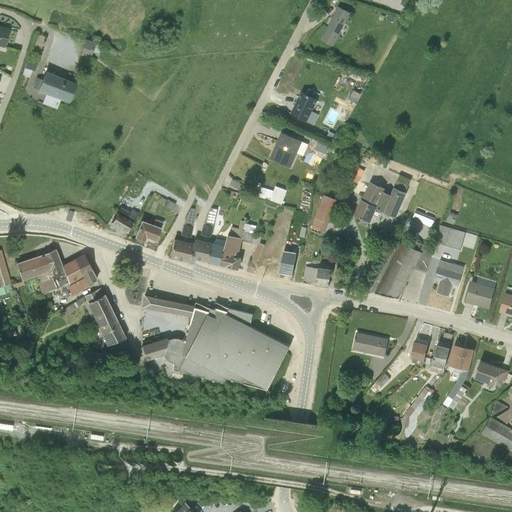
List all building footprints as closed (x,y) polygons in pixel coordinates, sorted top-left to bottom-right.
[(365,16),(369,0),(343,0),(341,8),(365,16)] [(341,28),(330,22),(313,54),(325,60),(341,28)] [(0,58),(13,62),(18,45),(0,39),(0,58)] [(96,54),(90,71),(100,75),(103,70),(108,72),(112,61),(96,54)] [(35,78),(31,90),(39,93),(41,86),(44,87),(45,81),(35,78)] [(46,93),(42,103),(47,105),(47,106),(55,109),(51,119),(66,125),(69,115),(79,119),(86,101),(54,87),(51,96),(46,93)] [(0,101),(5,104),(9,94),(0,89),(0,101)] [(343,112),(349,115),(353,107),(347,104),(343,112)] [(281,129),(298,138),(309,116),(293,107),(281,129)] [(300,159),(273,147),(265,163),(268,164),(263,175),(281,183),(288,168),(295,171),(300,159)] [(321,147),(317,154),(323,157),(327,150),(321,147)] [(311,156),(308,162),(319,166),(322,160),(311,156)] [(375,172),(371,181),(382,186),(386,177),(375,172)] [(362,198),(346,231),(353,234),(352,240),(358,243),(361,238),(362,239),(369,225),(388,234),(403,195),(393,191),(384,207),(362,198)] [(222,195),(220,201),(231,207),(234,201),(222,195)] [(266,202),(261,217),(272,221),(278,206),(266,202)] [(246,203),(243,212),(260,217),(264,208),(246,203)] [(315,211),(303,243),(316,248),(328,215),(315,211)] [(171,213),(169,217),(174,221),(183,226),(185,221),(171,213)] [(140,229),(131,224),(121,239),(137,249),(149,229),(142,226),(140,229)] [(195,236),(204,239),(207,225),(201,224),(195,236)] [(410,226),(407,233),(426,241),(429,234),(410,226)] [(443,228),(439,238),(447,240),(448,236),(449,236),(451,231),(443,228)] [(159,240),(151,237),(144,254),(154,257),(155,254),(166,258),(173,239),(162,235),(159,240)] [(204,239),(195,236),(193,241),(191,252),(201,254),(204,239)] [(433,240),(429,259),(454,266),(459,248),(433,240)] [(210,282),(228,286),(231,274),(229,273),(232,258),(249,262),(242,278),(239,276),(237,288),(245,290),(255,261),(251,259),(252,250),(234,247),(232,255),(218,252),(216,257),(210,282)] [(367,310),(391,315),(394,309),(396,309),(400,302),(399,301),(407,285),(419,289),(426,264),(396,251),(367,310)] [(184,256),(180,275),(199,279),(203,261),(184,256)] [(210,282),(216,257),(206,256),(203,261),(199,279),(210,282)] [(288,265),(276,262),(269,289),(283,292),(288,265)] [(92,294),(83,277),(74,282),(73,280),(71,280),(69,280),(64,266),(59,268),(58,266),(50,270),(51,272),(24,281),(30,298),(44,293),(58,288),(71,284),(78,300),(78,301),(90,295),(92,294)] [(18,303),(9,268),(0,268),(0,284),(6,306),(18,303)] [(92,294),(90,295),(91,298),(77,305),(80,314),(99,303),(98,301),(105,297),(106,297),(93,273),(93,272),(92,272),(83,277),(92,294)] [(458,283),(433,275),(426,296),(433,298),(430,308),(442,312),(445,301),(452,303),(458,283)] [(297,283),(295,300),(321,303),(323,286),(297,283)] [(0,284),(0,306),(0,308),(3,307),(6,314),(21,310),(18,303),(6,306),(0,284)] [(58,288),(44,293),(51,313),(65,307),(65,306),(78,300),(71,284),(58,288)] [(489,304),(465,297),(459,318),(483,325),(489,304)] [(25,316),(33,341),(36,340),(26,312),(28,311),(26,305),(33,303),(31,299),(21,302),(23,313),(25,316)] [(93,323),(113,312),(110,305),(92,314),(69,329),(71,333),(92,321),(93,323)] [(146,318),(153,319),(155,308),(148,307),(146,318)] [(511,312),(499,309),(494,328),(511,333),(511,312)] [(113,312),(93,323),(99,336),(111,329),(113,334),(122,330),(113,312)] [(221,326),(205,320),(205,321),(204,324),(154,314),(152,325),(200,335),(193,359),(188,356),(182,356),(178,358),(177,355),(151,365),(155,378),(172,373),(174,376),(178,380),(182,382),(182,387),(258,407),(281,364),(241,343),(243,332),(221,326)] [(111,329),(99,336),(101,338),(99,339),(103,348),(108,346),(116,364),(118,363),(122,373),(138,365),(134,356),(135,356),(122,330),(113,334),(111,329)] [(17,334),(8,337),(16,359),(25,355),(17,334)] [(36,349),(33,341),(25,345),(28,352),(36,349)] [(380,356),(349,349),(345,366),(377,373),(380,356)] [(446,359),(447,350),(439,349),(438,358),(446,359)] [(421,362),(408,359),(404,375),(406,375),(404,380),(416,383),(421,362)] [(443,365),(431,362),(425,383),(422,387),(432,390),(430,392),(433,394),(437,388),(443,365)] [(466,367),(448,363),(443,383),(447,384),(446,388),(453,390),(451,397),(436,420),(440,424),(459,396),(466,367)] [(94,368),(92,379),(117,383),(119,373),(94,368)] [(75,371),(73,379),(77,379),(76,384),(88,388),(91,375),(75,371)] [(495,385),(475,377),(468,395),(489,403),(490,401),(495,404),(498,398),(500,398),(503,388),(495,386),(495,385)] [(384,396),(378,390),(363,405),(369,411),(384,396)] [(511,429),(506,426),(511,416),(511,394),(503,407),(497,412),(493,418),(491,417),(481,434),(511,452),(511,429)] [(343,403),(342,419),(350,420),(352,404),(343,403)] [(400,437),(422,408),(424,405),(420,403),(418,405),(394,437),(398,439),(400,437)] [(422,408),(400,437),(404,441),(407,437),(407,438),(427,412),(422,408)] [(434,423),(431,429),(436,432),(440,426),(434,423)] [(193,511),(183,501),(171,511),(193,511)]
